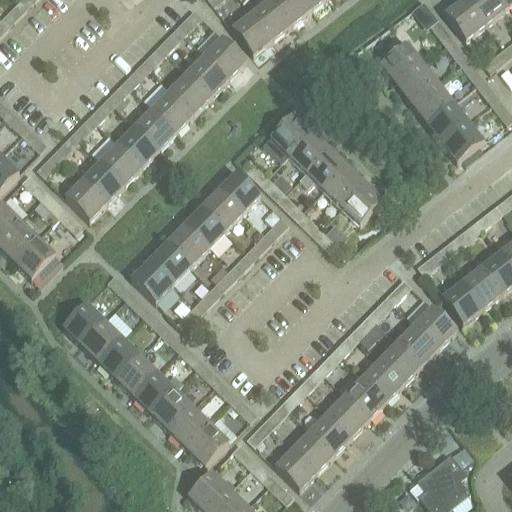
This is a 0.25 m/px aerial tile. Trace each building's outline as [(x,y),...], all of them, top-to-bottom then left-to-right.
[(31,11),(41,0),(26,0),(23,3),(31,11)] [(227,0),(212,0),(207,4),(213,13),(228,1),(227,0)] [(276,0),(271,5),(292,31),(312,16),(298,0),(276,0)] [(298,0),(312,16),(331,1),(330,0),(298,0)] [(471,0),(464,5),(485,32),(505,17),(491,0),(471,0)] [(511,0),(491,0),(505,17),(511,10),(511,0)] [(251,20),(272,47),(292,31),(271,5),(251,20)] [(465,48),(485,32),(464,5),(445,20),(465,48)] [(14,28),(27,15),(19,8),(6,20),(14,28)] [(272,47),(251,20),(231,36),(252,63),(272,47)] [(188,21),(176,33),(184,41),(196,28),(188,21)] [(0,26),(0,42),(9,33),(1,25),(0,26)] [(449,40),(438,25),(429,32),(441,46),(449,40)] [(179,46),(171,38),(159,51),(166,59),(179,46)] [(204,61),(229,85),(247,67),(222,43),(204,61)] [(464,60),(453,46),(445,52),(456,66),(464,60)] [(380,71),(395,90),(422,70),(407,50),(380,71)] [(496,74),(510,63),(503,55),(489,66),(496,74)] [(154,56),(141,69),(149,77),(161,64),(154,56)] [(204,61),(187,79),(211,103),(229,85),(204,61)] [(479,79),(468,65),(460,72),(471,86),(479,79)] [(437,89),(422,70),(395,90),(410,110),(437,89)] [(144,82),(136,74),(124,87),(131,94),(144,82)] [(211,103),(187,79),(170,97),(194,121),(211,103)] [(494,99),(483,85),(475,91),(486,105),(494,99)] [(452,109),(437,89),(410,110),(426,130),(452,109)] [(119,92),(106,105),(114,112),(126,99),(119,92)] [(170,97),(152,115),(177,138),(194,121),(170,97)] [(510,119),(499,104),(490,111),(501,125),(510,119)] [(102,109),(89,122),(97,130),(109,117),(102,109)] [(468,129),(452,109),(426,130),(441,150),(468,129)] [(135,133),(159,156),(177,138),(152,115),(135,133)] [(17,136),(24,128),(11,116),(4,123),(17,136)] [(287,161),(288,162),(312,138),(294,120),(261,153),(278,170),(287,161)] [(92,135),(84,128),(71,140),(79,148),(92,135)] [(483,149),(468,129),(441,150),(456,170),(483,149)] [(42,146),(29,133),(22,141),(34,153),(42,146)] [(135,133),(117,151),(142,174),(159,156),(135,133)] [(329,155),(312,138),(288,162),(305,179),(329,155)] [(74,153),(67,145),(54,158),(62,166),(74,153)] [(142,174),(117,151),(100,168),(125,192),(142,174)] [(347,173),(329,155),(305,179),(297,188),(306,197),(314,188),(323,197),(347,173)] [(0,198),(19,179),(2,162),(0,163),(0,198)] [(36,176),(44,184),(57,171),(49,163),(36,176)] [(260,191),(267,183),(249,165),(242,173),(260,191)] [(100,168),(83,186),(107,210),(125,192),(100,168)] [(364,190),(347,173),(323,197),(341,214),(364,190)] [(218,196),(243,220),(260,202),(236,178),(218,196)] [(29,180),(21,188),(35,201),(43,193),(29,180)] [(107,210),(83,186),(65,204),(89,228),(107,210)] [(264,195),(277,208),(285,200),(272,188),(264,195)] [(382,208),(364,190),(341,214),(358,232),(382,208)] [(218,196),(201,214),(225,238),(243,220),(218,196)] [(53,218),(60,210),(48,198),(40,206),(53,218)] [(511,205),(509,201),(494,212),(501,220),(511,211),(511,205)] [(282,213),(295,225),(302,217),(290,205),(282,213)] [(0,209),(0,246),(20,227),(1,209),(0,209)] [(183,232),(208,255),(225,238),(201,214),(183,232)] [(71,236),(78,228),(65,215),(58,223),(71,236)] [(489,216),(475,227),(481,235),(495,224),(489,216)] [(268,236),(276,243),(289,230),(281,223),(268,236)] [(308,223),(300,231),(312,243),(320,235),(308,223)] [(0,246),(0,255),(14,269),(37,244),(20,227),(0,246)] [(469,231),(455,242),(462,251),(476,240),(469,231)] [(183,232),(166,250),(190,273),(208,255),(183,232)] [(325,240),(317,248),(330,260),(338,253),(325,240)] [(258,261),(271,249),(263,241),(251,254),(258,261)] [(37,244),(14,269),(32,286),(55,262),(37,244)] [(450,246),(436,257),(442,266),(456,255),(450,246)] [(511,249),(499,259),(511,275),(511,249)] [(166,250),(149,267),(173,291),(190,273),(166,250)] [(241,279),(254,266),(246,259),(233,271),(241,279)] [(480,274),(501,300),(511,292),(511,275),(499,259),(480,274)] [(431,262),(416,273),(422,281),(437,270),(431,262)] [(173,291),(149,267),(131,285),(155,309),(173,291)] [(480,274),(461,289),(482,316),(501,300),(480,274)] [(224,297),(236,284),(229,276),(216,289),(224,297)] [(115,281),(107,289),(121,301),(128,294),(115,281)] [(482,316),(461,289),(440,305),(461,332),(482,316)] [(397,290),(384,304),(392,311),(405,298),(397,290)] [(206,314),(219,302),(211,294),(199,307),(206,314)] [(138,319),(146,311),(133,298),(125,306),(138,319)] [(380,308),(367,321),(375,328),(387,315),(380,308)] [(81,352),(104,327),(86,309),(62,334),(81,352)] [(189,332),(202,319),(194,312),(181,325),(189,332)] [(431,313),(413,331),(438,355),(456,337),(431,313)] [(156,336),(163,329),(151,316),(143,324),(156,336)] [(363,326),(350,339),(357,346),(370,333),(363,326)] [(81,352),(98,369),(122,344),(104,327),(81,352)] [(413,331),(396,349),(420,373),(438,355),(413,331)] [(181,346),(178,343),(168,333),(161,341),(174,353),(181,346)] [(345,343),(333,356),(340,364),(352,351),(345,343)] [(131,354),(122,344),(98,369),(116,386),(140,362),(145,356),(137,348),(131,354)] [(396,349),(378,367),(403,391),(420,373),(396,349)] [(199,363),(186,351),(179,358),(191,371),(199,363)] [(335,368),(328,361),(315,374),(323,381),(335,368)] [(140,362),(116,386),(134,403),(158,379),(140,362)] [(361,385),(386,409),(403,391),(378,367),(361,385)] [(216,381),(203,368),(196,375),(209,388),(216,381)] [(166,387),(158,379),(134,403),(151,421),(175,397),(182,390),(172,380),(166,387)] [(318,386),(311,379),(298,392),(306,399),(318,386)] [(234,398),(221,385),(214,393),(227,405),(234,398)] [(361,385),(344,403),(368,427),(386,409),(361,385)] [(288,416),(301,404),(293,396),(281,409),(288,416)] [(175,397),(151,421),(169,438),(193,414),(175,397)] [(251,415),(239,403),(232,410),(244,422),(251,415)] [(326,421),(351,444),(368,427),(344,403),(326,421)] [(210,431),(193,414),(169,438),(187,455),(210,431)] [(276,414),(263,427),(271,434),(284,421),(276,414)] [(326,421),(309,438),(333,462),(351,444),(326,421)] [(210,431),(187,455),(205,473),(229,449),(210,431)] [(254,452),(266,439),(259,432),(246,445),(254,452)] [(291,456),(316,480),(333,462),(309,438),(293,455),(291,456)] [(299,497),(316,480),(291,456),(293,455),(286,449),(279,457),(285,463),(275,473),(299,497)] [(239,450),(232,457),(245,471),(253,463),(239,450)] [(418,503),(424,511),(453,511),(469,499),(459,486),(465,481),(449,461),(416,488),(424,498),(418,503)] [(257,467),(250,475),(263,488),(270,480),(257,467)] [(211,479),(204,486),(187,503),(196,511),(213,511),(229,496),(234,491),(225,482),(220,487),(211,479)] [(274,485),(267,492),(280,505),(287,497),(274,485)] [(244,511),(229,496),(213,511),(244,511)]
